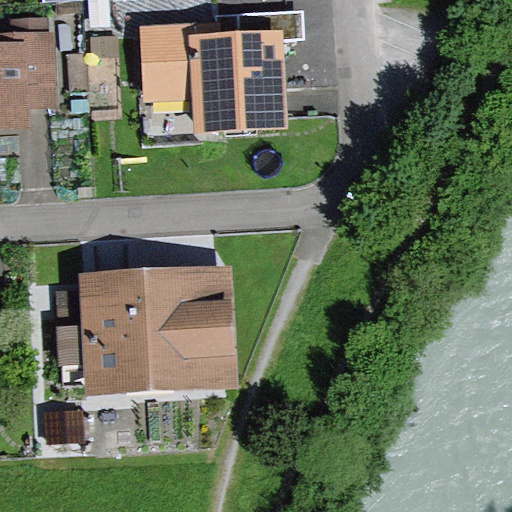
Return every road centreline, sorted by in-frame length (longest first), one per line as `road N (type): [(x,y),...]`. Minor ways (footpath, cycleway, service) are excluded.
road 1 (residential): [(0,227),(330,205)]
road 2 (residential): [(353,0),(361,129),(330,205)]
